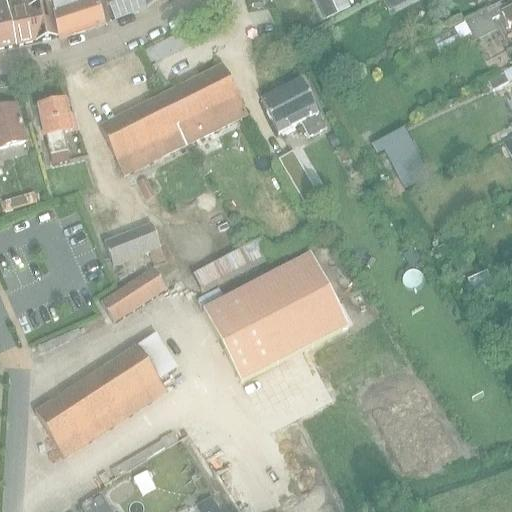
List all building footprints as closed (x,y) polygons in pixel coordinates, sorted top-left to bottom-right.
[(25,0),(18,0),(5,3),(14,48),(35,43),(25,0)] [(48,0),(25,0),(35,43),(57,39),(48,0)] [(48,0),(57,39),(57,38),(58,40),(78,34),(104,26),(96,0),(48,0)] [(145,10),(141,0),(106,0),(115,21),(145,10)] [(141,0),(145,10),(146,9),(157,0),(141,0)] [(328,0),(319,0),(315,2),(325,22),(337,16),(328,0)] [(381,0),(386,8),(402,0),(381,0)] [(484,9),(461,21),(468,34),(491,23),(489,20),(500,14),(507,28),(511,25),(511,0),(506,0),(505,1),(509,8),(506,10),(504,6),(487,14),(486,13),(484,9)] [(5,3),(0,3),(0,51),(14,48),(5,3)] [(511,67),(485,81),(490,91),(511,79),(511,67)] [(223,68),(160,99),(185,147),(247,117),(223,68)] [(261,102),(278,136),(301,124),(308,139),(325,130),(301,81),(261,102)] [(185,147),(160,99),(99,129),(123,178),(185,147)] [(39,110),(45,138),(46,138),(50,156),(68,153),(65,136),(78,133),(75,118),(68,119),(65,104),(39,110)] [(16,107),(0,111),(0,150),(26,143),(16,107)] [(334,135),(326,139),(331,149),(339,145),(334,135)] [(511,139),(503,144),(511,161),(511,139)] [(277,162),(293,190),(308,182),(292,154),(277,162)] [(145,179),(137,183),(146,200),(154,196),(145,179)] [(117,240),(104,245),(113,268),(148,254),(160,250),(151,227),(117,240)] [(242,252),(190,280),(199,296),(268,259),(259,243),(242,252)] [(409,254),(401,259),(408,270),(416,265),(409,254)] [(203,312),(240,385),(348,329),(310,256),(203,312)] [(101,305),(113,325),(166,291),(153,272),(101,305)] [(484,275),(465,285),(472,299),(491,289),(484,275)] [(35,414),(64,460),(166,394),(137,349),(35,414)]
